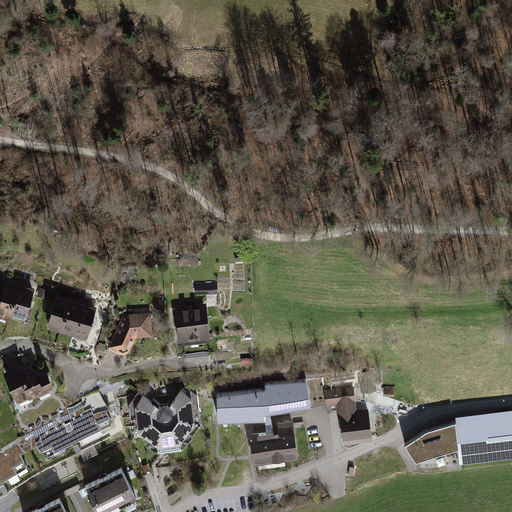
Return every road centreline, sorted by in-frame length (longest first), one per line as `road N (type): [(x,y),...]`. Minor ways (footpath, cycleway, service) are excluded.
road 1 (track): [(0,140),(155,169),(225,220),(260,234),(511,230)]
road 2 (residential): [(174,511),(203,497),(261,491),(326,467),(443,409),(511,400)]
road 3 (residential): [(207,361),(77,373),(31,348),(0,349)]
